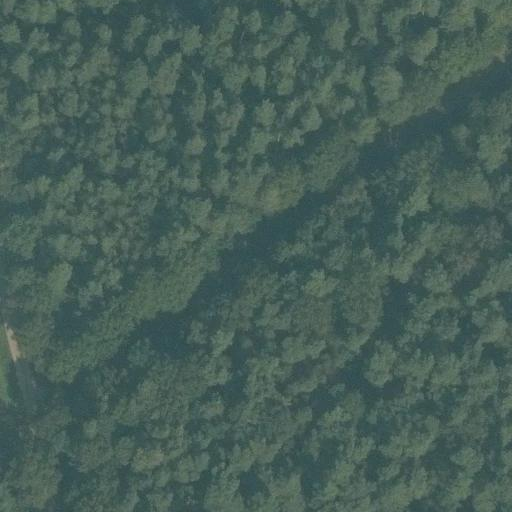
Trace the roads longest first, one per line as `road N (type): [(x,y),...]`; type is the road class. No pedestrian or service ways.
road 1 (track): [(511,65),(38,427)]
road 2 (track): [(38,427),(0,272)]
